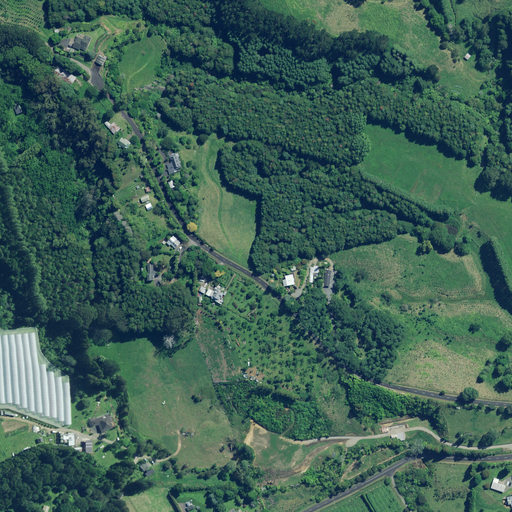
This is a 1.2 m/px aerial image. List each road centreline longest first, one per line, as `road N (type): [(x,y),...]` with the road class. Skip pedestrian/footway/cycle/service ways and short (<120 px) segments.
road 1 (unclassified): [(511,405),(392,386),(340,361),(266,285),(183,235),(139,134),(96,82)]
road 2 (unclassified): [(511,457),(412,457),(306,511)]
